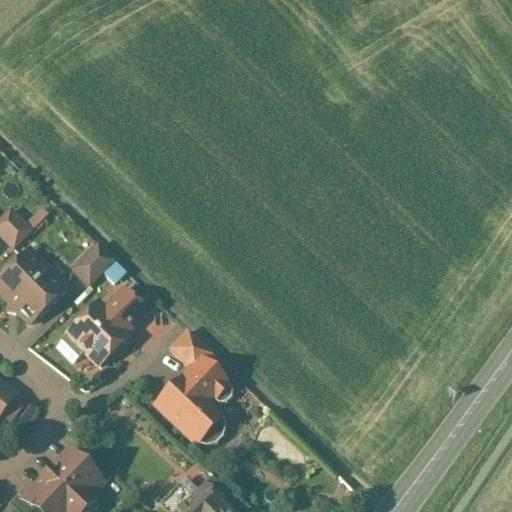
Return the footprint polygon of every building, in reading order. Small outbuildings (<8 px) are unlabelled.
[(9,214),(0,223),(0,240),(13,253),(30,235),(9,214)] [(97,248),(71,273),(89,290),(114,265),(97,248)] [(28,254),(0,282),(0,296),(9,305),(7,307),(7,308),(8,308),(6,312),(15,315),(15,316),(17,314),(29,326),(28,327),(29,328),(65,291),(64,290),(63,291),(28,256),(29,255),(28,254)] [(124,294),(104,315),(125,336),(145,315),(124,294)] [(96,307),(72,331),(84,343),(84,355),(84,356),(98,370),(128,339),(104,315),(96,307)] [(162,307),(132,335),(146,350),(177,322),(162,307)] [(72,331),(66,338),(58,347),(75,364),(84,356),(84,355),(84,343),(72,331)] [(212,359),(186,334),(169,352),(191,372),(199,364),(203,368),(212,359)] [(191,372),(155,410),(195,448),(205,451),(214,448),(221,441),(224,431),(221,421),(212,412),(216,407),(217,408),(225,407),(230,402),(231,394),(203,368),(199,364),(191,372)] [(0,416),(14,398),(0,387),(0,416)] [(91,460),(82,451),(74,460),(83,468),(91,460)] [(74,460),(68,455),(49,475),(48,473),(39,482),(41,484),(22,503),(22,504),(29,511),(86,511),(96,502),(92,498),(102,487),(83,468),(74,460)] [(234,502),(211,479),(202,488),(225,511),(234,502)] [(225,511),(202,488),(183,508),(170,496),(155,511),(224,511),(225,511)] [(29,511),(22,504),(22,503),(17,498),(8,508),(12,511),(29,511)]
